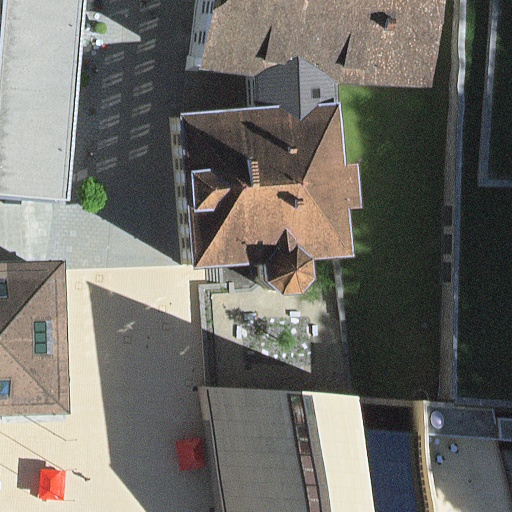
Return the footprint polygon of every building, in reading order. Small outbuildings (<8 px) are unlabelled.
[(0,0),(0,196),(46,202),(70,0),(0,0)] [(334,69),(437,77),(443,0),(195,0),(190,57),(241,61),(242,103),(332,97),(334,69)] [(511,0),(466,0),(453,399),(507,403),(511,403),(511,169),(503,169),(511,0)] [(296,267),(295,252),(341,249),(337,201),(357,200),(354,156),(336,158),(332,97),(242,103),(168,108),(178,261),(249,256),(250,270),(256,278),(264,283),(274,284),(283,281),(291,275),(296,267)] [(0,418),(42,418),(42,268),(0,268),(0,418)] [(418,397),(362,395),(218,387),(209,387),(226,511),(511,511),(511,449),(507,403),(453,399),(418,397)]
